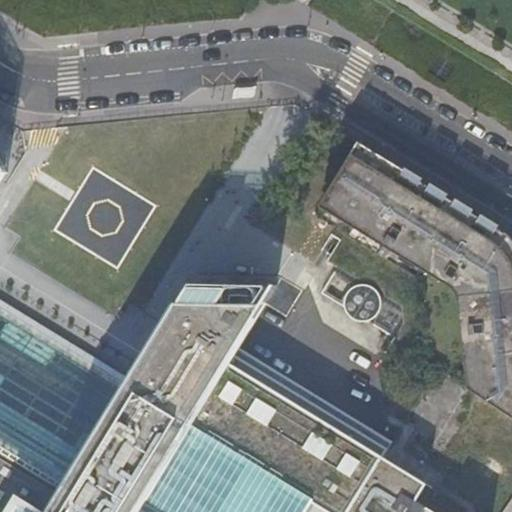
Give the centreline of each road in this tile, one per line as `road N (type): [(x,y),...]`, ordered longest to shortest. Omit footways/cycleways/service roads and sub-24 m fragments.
road 1 (residential): [(273,57),(511,207)]
road 2 (residential): [(273,57),(47,80),(0,62)]
road 3 (residential): [(511,166),(354,68),(316,53),(273,57)]
